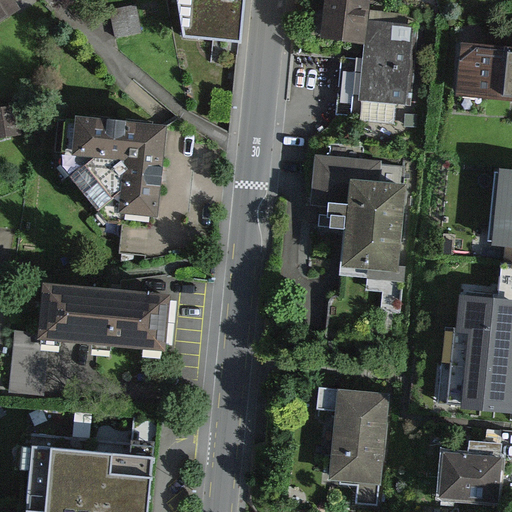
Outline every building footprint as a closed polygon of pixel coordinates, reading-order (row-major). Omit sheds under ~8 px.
[(0,0),(0,14),(12,7),(7,0),(0,0)] [(179,0),(185,33),(239,39),(243,0),(179,0)] [(326,0),(323,36),(367,39),(368,22),(370,1),(357,0),(326,0)] [(138,11),(114,15),(118,41),(142,37),(138,11)] [(413,26),(368,22),(367,39),(365,59),(343,57),(338,113),(391,117),(392,100),(407,102),(413,26)] [(511,52),(458,49),(456,96),(490,98),(511,102),(511,52)] [(0,136),(28,133),(24,104),(0,106),(0,136)] [(74,119),(70,156),(115,211),(153,215),(162,128),(123,124),(74,119)] [(318,158),(315,190),(350,194),(342,265),(393,270),(404,167),(318,158)] [(511,174),(493,172),(486,240),(511,242),(511,174)] [(47,280),(43,337),(161,346),(166,290),(47,280)] [(511,418),(511,304),(458,300),(456,332),(445,331),(439,408),(462,409),(461,414),(511,418)] [(324,383),(319,405),(336,408),(341,386),(324,383)] [(346,391),(342,433),(389,437),(392,395),(346,391)] [(385,480),(389,437),(342,433),(338,476),(385,480)] [(146,511),(152,456),(33,445),(26,511),(146,511)] [(446,454),(442,498),(498,504),(503,461),(446,454)]
